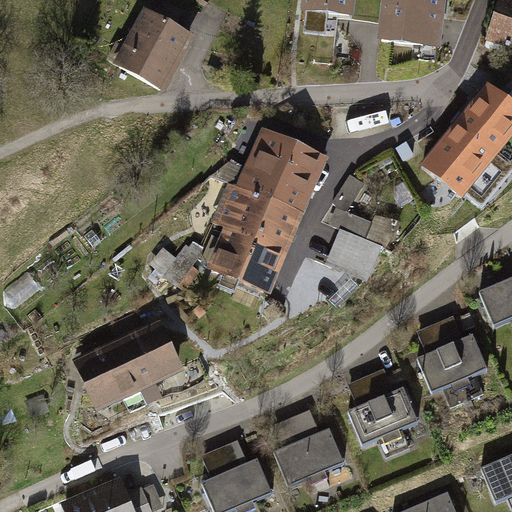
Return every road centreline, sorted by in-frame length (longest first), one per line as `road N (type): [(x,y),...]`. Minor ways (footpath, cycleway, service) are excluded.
road 1 (residential): [(23,499),(277,397),(511,231)]
road 2 (residential): [(485,0),(459,63),(439,81),(410,90),(158,103),(96,115)]
